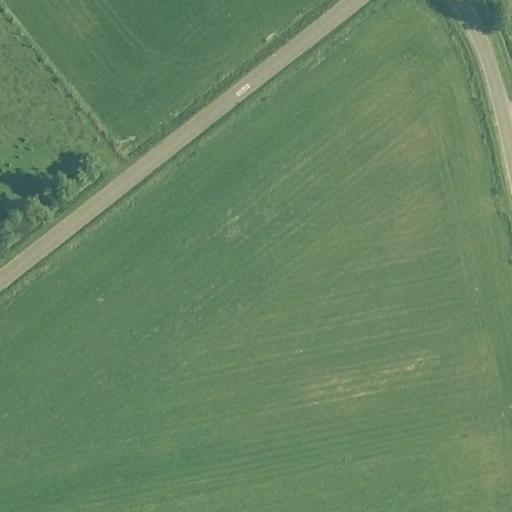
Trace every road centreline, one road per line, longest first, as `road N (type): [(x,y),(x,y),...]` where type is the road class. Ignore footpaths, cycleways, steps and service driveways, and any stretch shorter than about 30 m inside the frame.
road 1 (unclassified): [(0,290),(370,0)]
road 2 (unclassified): [(511,183),(480,38),(451,0)]
